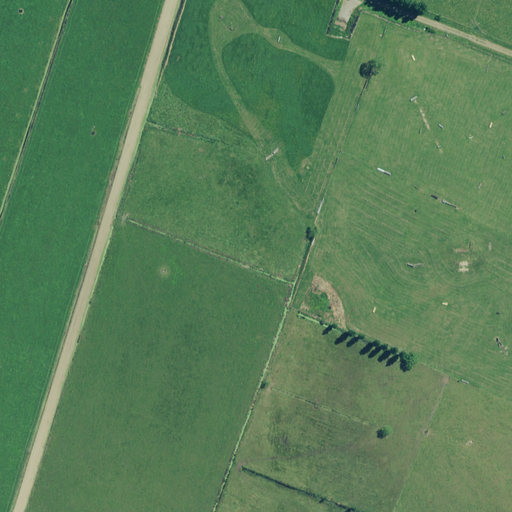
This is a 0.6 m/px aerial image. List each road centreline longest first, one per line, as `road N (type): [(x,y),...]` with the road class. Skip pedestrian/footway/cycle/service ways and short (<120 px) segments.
road 1 (track): [(182,0),(27,511)]
road 2 (track): [(402,0),(511,55)]
